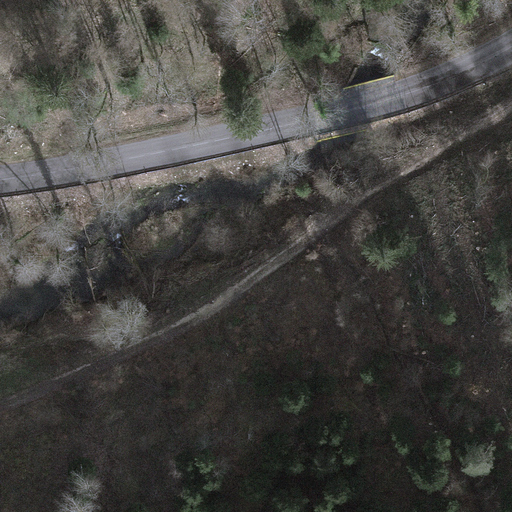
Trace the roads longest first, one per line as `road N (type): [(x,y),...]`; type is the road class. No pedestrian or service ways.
road 1 (secondary): [(511,36),(294,121),(0,181)]
road 2 (track): [(511,95),(164,325),(113,349)]
road 3 (track): [(113,349),(0,401)]
